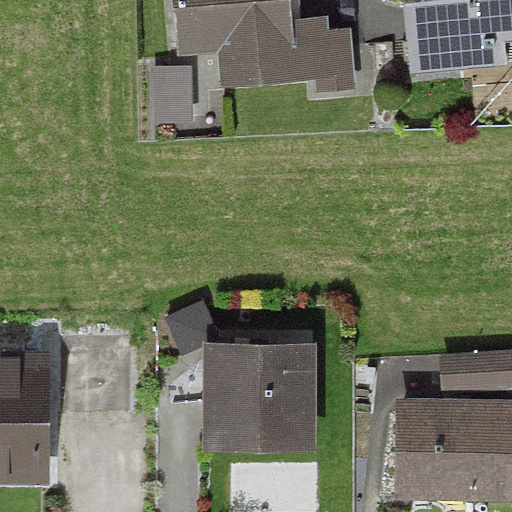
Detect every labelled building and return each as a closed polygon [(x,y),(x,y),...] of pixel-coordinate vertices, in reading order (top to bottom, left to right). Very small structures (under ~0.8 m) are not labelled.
[(284,0),(180,0),(185,47),(226,43),(229,80),(292,74),(284,0)] [(511,32),(511,0),(411,0),(418,67),(500,60),(497,33),(511,32)] [(193,121),(191,64),(150,65),(152,122),(193,121)] [(511,350),(440,357),(444,397),(511,390),(511,350)] [(307,351),(211,352),(212,443),(307,443),(307,351)] [(42,361),(0,360),(0,477),(42,477),(42,361)] [(511,406),(406,405),(405,491),(511,492),(511,406)]
